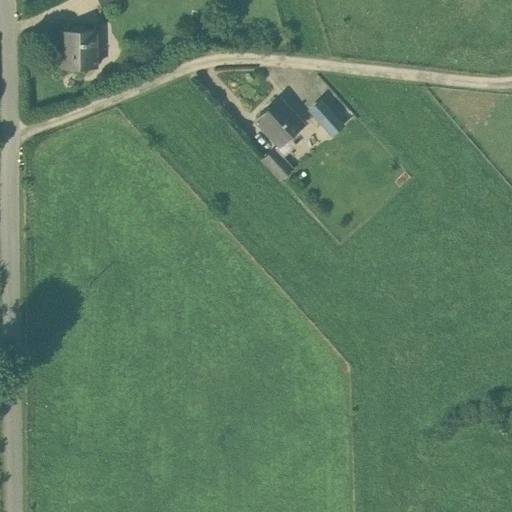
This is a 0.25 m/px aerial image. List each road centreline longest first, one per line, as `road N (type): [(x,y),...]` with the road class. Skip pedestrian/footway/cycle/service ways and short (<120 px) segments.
road 1 (residential): [(7,138),(197,59),(511,80)]
road 2 (residential): [(11,511),(7,138)]
road 3 (residential): [(7,138),(6,0)]
